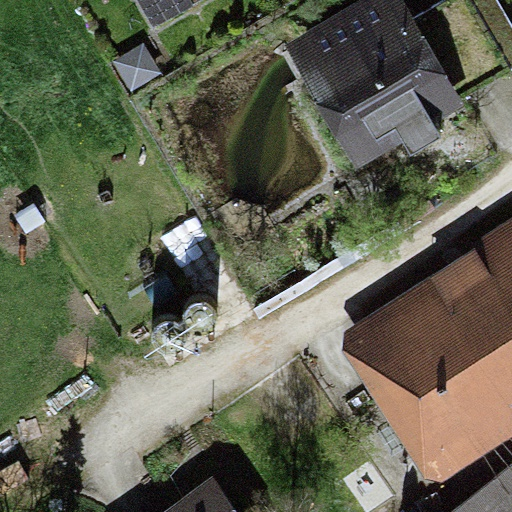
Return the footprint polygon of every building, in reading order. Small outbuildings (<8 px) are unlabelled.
[(133,0),(142,16),(170,0),(133,0)] [(443,0),(400,0),(329,41),(396,158),(500,99),(443,0)] [(187,48),(157,65),(172,92),(202,75),(187,48)] [(511,217),(330,336),(427,483),(511,427),(511,217)] [(511,511),(511,454),(434,511),(511,511)] [(232,511),(205,472),(145,511),(232,511)]
